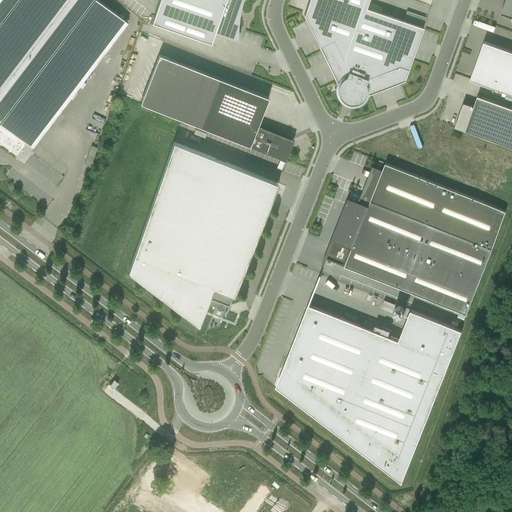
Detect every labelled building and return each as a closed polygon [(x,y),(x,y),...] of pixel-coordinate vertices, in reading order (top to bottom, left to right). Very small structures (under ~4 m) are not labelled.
[(31,147),(126,22),(97,0),(0,0),(0,145),(2,145),(6,148),(8,148),(8,152),(10,151),(16,155),(16,160),(18,159),(23,163),(30,154),(32,154),(31,147)] [(213,34),(214,32),(233,39),(234,38),(235,32),(235,26),(234,20),(240,0),(159,0),(151,22),(210,43),(214,34),(213,34),(214,34),(213,34)] [(408,69),(423,28),(366,8),(368,0),(308,0),(303,15),(319,46),(336,80),(335,80),(337,83),(342,85),(341,88),(342,92),(343,94),(345,97),(351,99),(354,99),(357,98),(359,95),(361,93),(366,95),(369,94),(369,93),(403,80),(407,69),(408,69)] [(511,0),(505,0),(503,6),(500,13),(511,17),(511,0)] [(511,51),(483,41),(483,44),(485,45),(481,54),(479,60),(473,78),(471,77),(470,79),(511,94),(511,51)] [(159,54),(140,103),(199,126),(285,160),(293,140),(288,138),(257,125),(268,98),(218,78),(159,54)] [(199,62),(200,58),(192,56),(190,65),(213,72),(215,66),(199,62)] [(221,72),(227,74),(228,69),(217,66),(215,74),(220,75),(221,72)] [(463,102),(454,127),(465,131),(511,147),(511,108),(477,96),(474,106),(463,102)] [(228,304),(276,183),(173,142),(128,271),(129,271),(134,275),(188,317),(189,316),(191,310),(201,314),(205,303),(215,307),(218,300),(227,304),(228,304)] [(344,266),(466,314),(492,248),(506,211),(385,163),(368,205),(348,197),(344,206),(346,207),(333,240),(352,248),(344,266)] [(399,340),(308,304),(283,367),(284,367),(286,369),(284,373),(283,373),(282,373),(281,374),(281,375),(281,376),(281,377),(282,377),(282,378),(280,385),(379,461),(378,463),(377,463),(378,464),(402,482),(462,330),(410,310),(399,340)] [(381,325),(379,330),(394,335),(396,331),(381,325)] [(114,380),(109,385),(113,389),(118,383),(114,380)] [(171,459),(166,470),(177,475),(174,482),(200,494),(208,477),(171,459)] [(141,483),(121,511),(146,511),(158,494),(141,483)]
